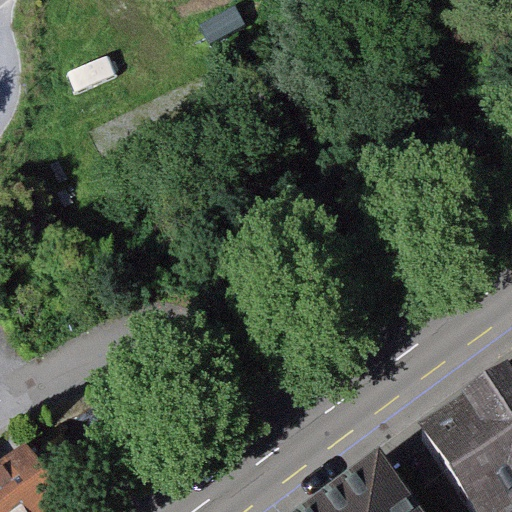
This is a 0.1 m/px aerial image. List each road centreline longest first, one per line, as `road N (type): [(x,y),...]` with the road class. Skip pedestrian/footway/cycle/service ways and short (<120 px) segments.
road 1 (residential): [(47,368),(155,288),(297,438)]
road 2 (tertiary): [(511,277),(297,438)]
road 3 (tertiary): [(297,438),(201,511)]
